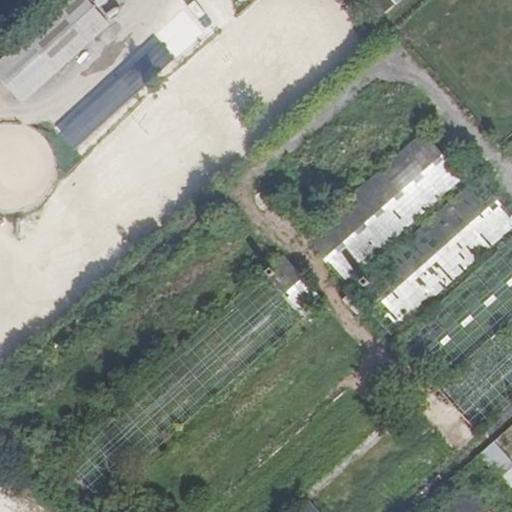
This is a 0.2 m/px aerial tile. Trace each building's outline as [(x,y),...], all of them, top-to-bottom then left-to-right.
[(92,0),(72,0),(0,67),(0,74),(27,104),(114,22),(92,0)] [(321,226),(360,271),(470,176),(430,131),(321,226)] [(511,146),(351,288),(356,293),(391,334),(511,227),(511,146)] [(136,270),(145,280),(146,281),(215,221),(204,208),(135,269),(136,270)] [(389,511),(479,432),(511,402),(511,236),(397,340),(438,385),(295,511),(389,511)] [(104,496),(324,301),(283,255),(52,461),(104,496)] [(127,295),(145,280),(136,270),(119,285),(127,295)] [(0,393),(9,404),(124,305),(114,293),(0,390),(0,393)] [(291,511),(386,425),(350,386),(211,511),(291,511)] [(481,455),(511,489),(511,458),(496,441),(481,455)] [(495,511),(478,493),(455,511),(495,511)]
